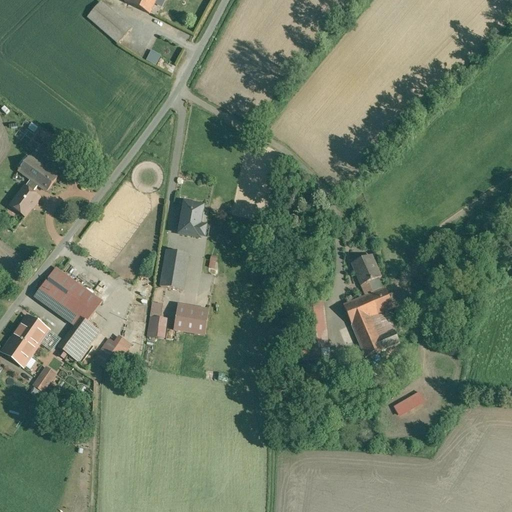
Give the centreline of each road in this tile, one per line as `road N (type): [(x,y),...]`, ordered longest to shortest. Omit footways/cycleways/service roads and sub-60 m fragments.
road 1 (unclassified): [(176,86),(0,327)]
road 2 (unclassified): [(176,86),(263,135),(332,194),(340,287)]
